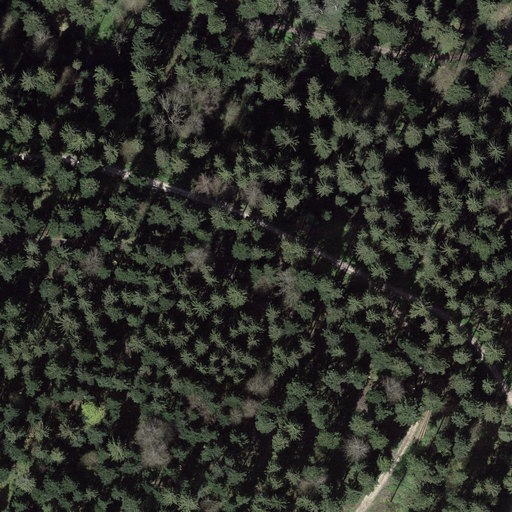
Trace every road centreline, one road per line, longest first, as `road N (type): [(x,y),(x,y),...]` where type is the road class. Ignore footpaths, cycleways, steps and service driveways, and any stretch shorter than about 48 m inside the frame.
road 1 (track): [(0,155),(89,160),(267,224),(449,315),(511,397)]
road 2 (track): [(363,511),(417,416),(417,364),(394,287)]
road 3 (track): [(511,46),(444,58),(393,55),(282,27)]
